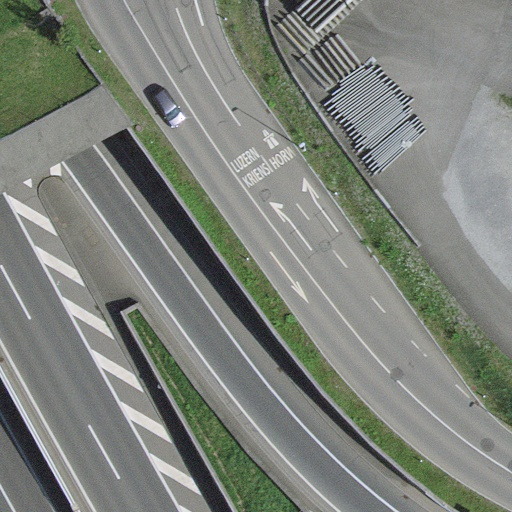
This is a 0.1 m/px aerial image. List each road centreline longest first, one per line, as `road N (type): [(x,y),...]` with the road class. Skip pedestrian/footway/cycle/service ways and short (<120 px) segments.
road 1 (motorway): [(365,511),(316,470),(229,366),(79,167),(0,16)]
road 2 (unclassified): [(511,468),(400,371),(230,133)]
road 3 (motorway): [(136,511),(0,272)]
road 4 (unclassified): [(230,133),(141,0)]
road 5 (unclassified): [(230,133),(197,0)]
